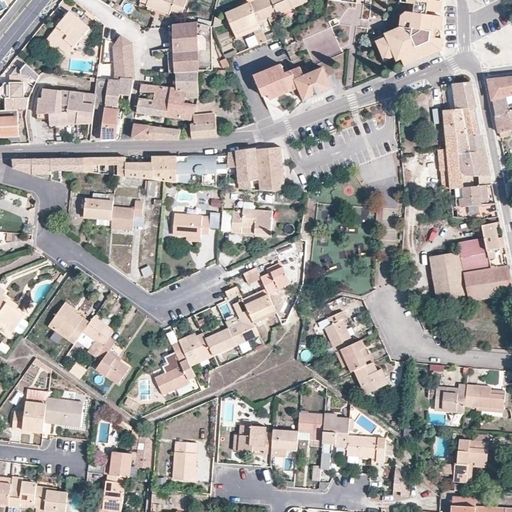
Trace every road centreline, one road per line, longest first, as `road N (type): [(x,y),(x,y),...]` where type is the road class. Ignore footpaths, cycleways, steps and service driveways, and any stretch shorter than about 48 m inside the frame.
road 1 (residential): [(0,152),(220,144),(469,59)]
road 2 (residential): [(208,284),(153,305),(48,237),(45,189),(6,174)]
road 3 (residential): [(383,290),(411,339),(439,353),(511,359)]
